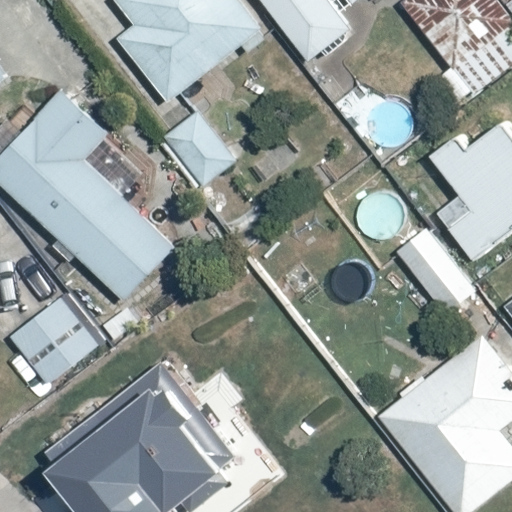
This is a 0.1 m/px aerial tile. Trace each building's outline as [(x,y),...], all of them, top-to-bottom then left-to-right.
[(271,38),(264,28),(242,0),(120,0),(138,23),(121,36),(170,100),(243,44),(251,54),(271,38)] [(265,0),(312,58),(351,27),(340,13),(356,0),(265,0)] [(511,65),(511,19),(498,0),(405,0),(453,67),(439,77),(458,104),(511,65)] [(9,120),(0,129),(0,177),(124,296),(175,243),(83,155),(109,128),(66,86),(22,132),(9,120)] [(238,158),(201,109),(168,134),(205,183),(238,158)] [(481,257),(511,232),(511,122),(510,120),(470,151),(461,140),(441,155),(468,190),(444,209),(481,257)] [(477,286),(429,225),(398,250),(446,311),(477,286)] [(111,337),(75,288),(1,342),(38,391),(111,337)] [(511,418),(511,365),(487,332),(382,411),(458,511),(467,511),(511,478),(511,443),(500,427),(511,418)] [(221,403),(205,414),(171,368),(44,462),(81,511),(174,511),(229,472),(222,462),(249,441),(221,403)]
